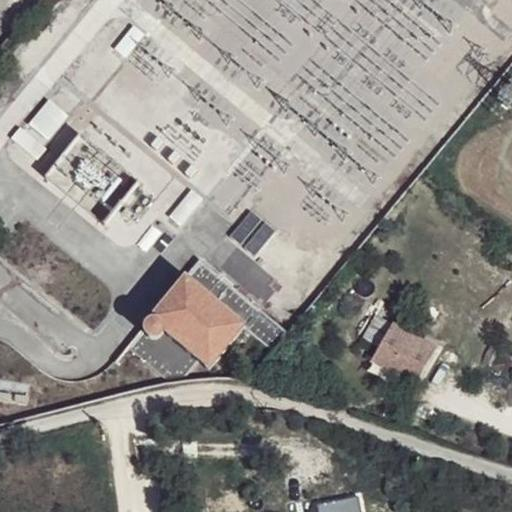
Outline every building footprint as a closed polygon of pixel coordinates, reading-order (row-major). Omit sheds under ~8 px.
[(126,59),(144,36),(134,27),(115,50),(126,59)] [(47,141),(68,117),(50,101),(29,126),(47,141)] [(46,150),(20,129),(12,139),(37,160),(46,150)] [(181,227),(202,200),(191,191),(169,217),(181,227)] [(241,246),(261,221),(251,212),(230,237),(241,246)] [(255,257),(275,233),(265,224),(244,249),(255,257)] [(288,334),(200,261),(184,280),(183,280),(142,329),(143,330),(129,348),(166,379),(185,377),(198,361),(209,371),(245,328),(274,351),(288,334)] [(379,347),(392,326),(376,317),(363,338),(379,347)] [(415,386),(436,350),(418,340),(392,325),(392,326),(379,347),(375,355),(398,368),(395,375),(415,386)] [(438,344),(421,335),(418,340),(436,350),(438,344)] [(398,368),(375,355),(371,361),(395,375),(398,368)]
